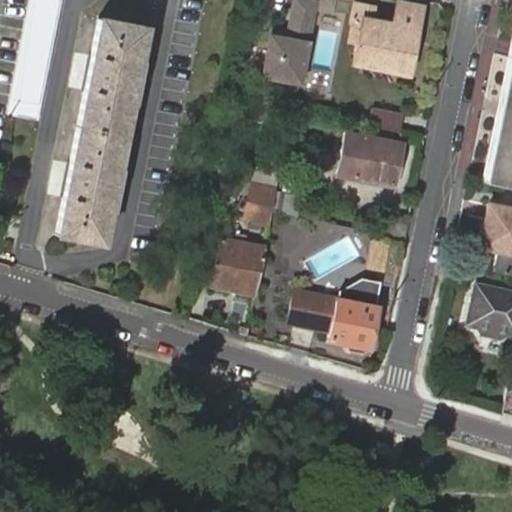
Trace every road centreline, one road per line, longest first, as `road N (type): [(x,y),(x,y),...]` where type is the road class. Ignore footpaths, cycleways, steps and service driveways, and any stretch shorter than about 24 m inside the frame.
road 1 (residential): [(479,0),(393,405)]
road 2 (residential): [(393,405),(0,289)]
road 3 (residential): [(511,441),(393,405)]
